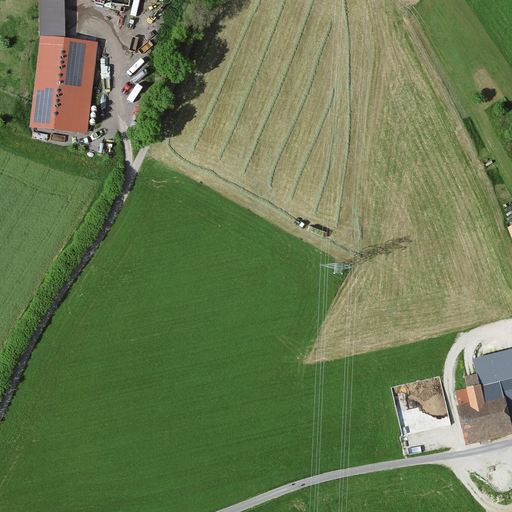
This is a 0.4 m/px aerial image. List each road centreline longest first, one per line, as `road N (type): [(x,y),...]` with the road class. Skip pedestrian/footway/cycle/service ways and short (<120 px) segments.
road 1 (unclassified): [(0,418),(48,316),(122,198),(206,0)]
road 2 (unclassified): [(219,511),(317,478),(511,441)]
road 3 (track): [(74,0),(131,177)]
